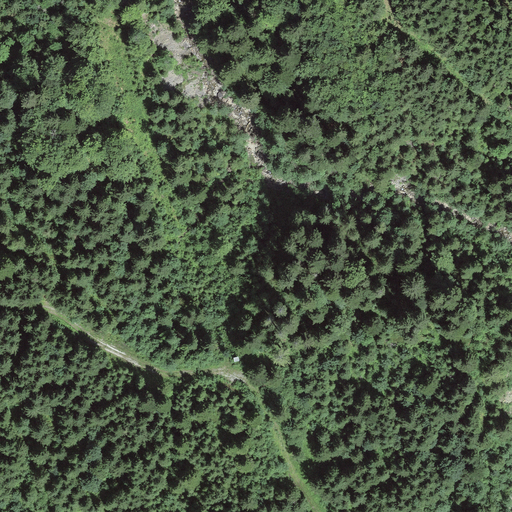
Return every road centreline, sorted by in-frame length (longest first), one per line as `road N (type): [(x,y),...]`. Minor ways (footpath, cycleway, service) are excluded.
road 1 (track): [(0,306),(54,313),(156,372),(215,371),(251,386),(316,511)]
road 2 (track): [(387,0),(402,33),(511,119)]
